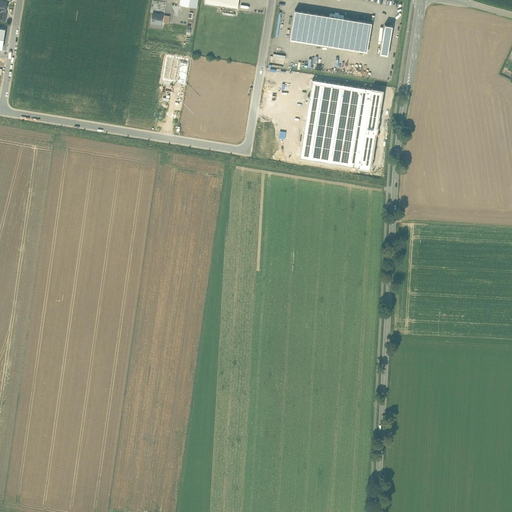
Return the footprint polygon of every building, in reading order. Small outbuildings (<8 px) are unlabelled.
[(205,0),(205,4),(236,9),(237,0),(205,0)] [(330,15),(296,10),(291,40),(367,52),(373,22),(344,18),(345,16),(340,15),(340,13),(338,13),(336,12),(335,14),(331,13),(330,15)] [(162,14),(152,12),(151,22),(161,24),(162,14)] [(394,26),(386,25),(381,55),(389,56),(394,26)] [(272,55),(270,55),(269,63),(283,64),(284,54),(272,53),(272,55)] [(184,83),(188,59),(175,56),(167,55),(162,80),(171,81),(184,83)] [(313,79),(299,156),(369,168),(382,91),(313,79)]
